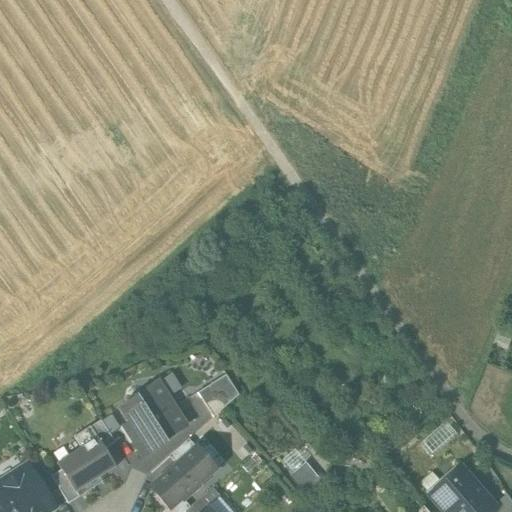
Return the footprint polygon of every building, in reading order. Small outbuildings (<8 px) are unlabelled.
[(225,376),(197,394),(212,419),(238,396),(225,376)] [(167,397),(165,398),(157,385),(134,399),(135,402),(121,411),(130,424),(121,431),(129,443),(131,441),(142,458),(158,449),(156,446),(184,428),(174,411),(175,410),(174,409),(173,410),(166,399),(167,398),(167,397)] [(115,444),(100,422),(90,428),(104,451),(115,444)] [(89,428),(73,438),(80,450),(56,465),(60,471),(74,494),(75,493),(115,468),(104,451),(90,428),(89,428)] [(188,440),(168,457),(176,466),(196,449),(188,440)] [(176,466),(155,485),(156,487),(152,491),(158,497),(156,499),(166,511),(167,511),(181,500),(182,501),(197,488),(196,486),(214,470),(196,449),(176,466)] [(494,511),(496,511),(457,466),(425,493),(441,511),(494,511)] [(46,511),(53,507),(28,467),(0,484),(0,503),(5,511),(46,511)] [(74,494),(60,471),(50,478),(68,505),(79,498),(75,493),(74,494)] [(189,508),(184,511),(203,511),(207,509),(219,498),(211,489),(189,508)] [(511,511),(511,502),(508,496),(498,504),(502,511),(500,511),(511,511)] [(181,500),(167,511),(166,511),(164,511),(184,511),(189,508),(182,501),(181,500)]
